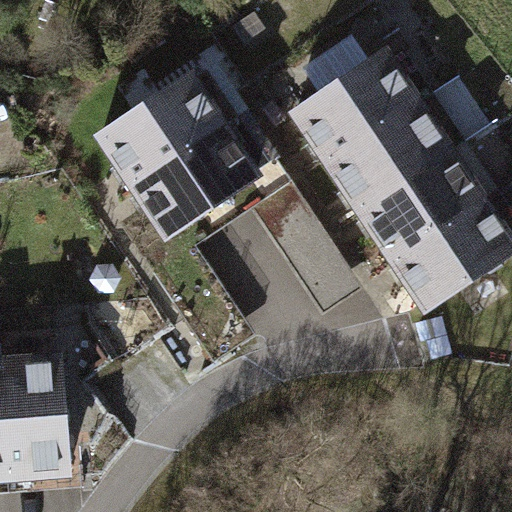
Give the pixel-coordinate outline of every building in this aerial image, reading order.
[(420,98),(386,48),(295,110),(328,160),(420,98)] [(225,128),(190,76),(99,138),(133,189),(225,128)] [(454,148),(420,98),(328,160),(362,210),(454,148)] [(260,179),(225,128),(133,189),(168,241),(260,179)] [(488,198),(454,148),(362,210),(396,260),(488,198)] [(367,284),(286,162),(147,255),(217,359),(259,330),(199,242),(255,204),(327,311),(367,284)] [(511,253),(511,233),(488,198),(396,260),(430,309),(511,253)] [(69,360),(8,365),(17,488),(79,483),(69,360)] [(8,365),(0,365),(0,488),(17,488),(8,365)]
